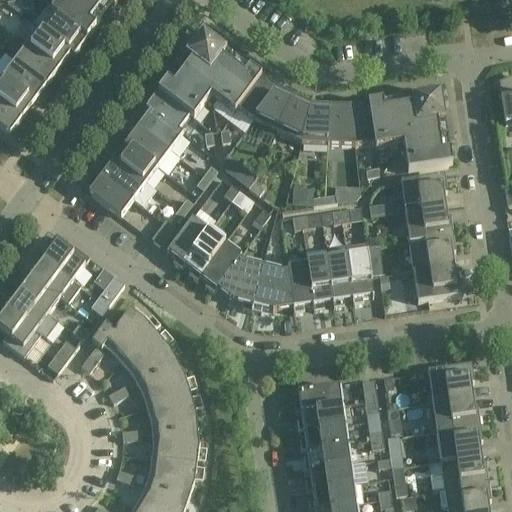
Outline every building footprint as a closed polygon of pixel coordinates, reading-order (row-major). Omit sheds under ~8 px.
[(88,44),(106,20),(99,15),(103,10),(93,2),(89,8),(78,0),(64,0),(52,17),(88,44)] [(121,0),(78,0),(89,8),(93,2),(103,10),(108,4),(115,8),(121,0)] [(34,12),(33,4),(21,6),(22,14),(34,12)] [(88,44),(52,17),(51,18),(55,21),(44,36),(40,33),(40,34),(76,60),(88,44)] [(76,60),(40,34),(28,50),(60,74),(71,59),(75,62),(76,60)] [(222,63),(227,57),(203,39),(186,62),(192,67),(187,73),(201,84),(198,89),(211,99),(225,82),(220,78),(227,67),(222,63)] [(60,74),(28,50),(15,66),(47,90),(60,74)] [(261,82),(237,65),(232,71),(227,67),(220,78),(225,82),(211,99),(212,102),(234,119),(261,82)] [(47,90),(15,66),(3,83),(35,107),(47,90)] [(187,73),(183,78),(177,73),(159,97),(195,124),(212,102),(211,99),(198,89),(201,84),(187,73)] [(254,127),(274,99),(278,95),(261,82),(234,119),(235,119),(238,115),(254,127)] [(511,82),(509,83),(504,86),(499,88),(500,89),(506,132),(511,131),(511,82)] [(35,107),(3,83),(0,86),(0,105),(23,123),(35,107)] [(278,138),(295,103),(278,95),(274,99),(254,127),(278,138)] [(195,124),(159,97),(147,114),(183,141),(183,140),(179,137),(190,122),(194,125),(195,124)] [(409,128),(403,129),(405,147),(427,144),(426,138),(439,136),(438,128),(446,127),(442,98),(412,103),(413,111),(407,112),(409,128)] [(302,150),(310,116),(312,111),(295,103),(278,138),(302,150)] [(0,131),(10,140),(23,123),(0,105),(0,131)] [(399,105),(369,109),(376,154),(397,151),(404,150),(405,147),(403,129),(409,128),(407,112),(400,113),(399,105)] [(376,154),(369,109),(349,113),(350,118),(355,152),(374,149),(375,154),(376,154)] [(329,151),(331,112),(312,111),(310,116),(302,150),(329,151)] [(355,152),(350,118),(349,113),(331,112),(329,151),(355,152)] [(183,141),(147,114),(146,115),(150,118),(138,133),(141,134),(171,157),(183,141)] [(171,157),(141,134),(138,133),(126,149),(158,173),(171,157)] [(229,136),(221,137),(222,150),(231,148),(229,136)] [(405,147),(404,150),(405,157),(408,178),(453,171),(448,141),(440,142),(439,136),(426,138),(427,144),(405,147)] [(215,151),(213,139),(205,140),(207,152),(215,151)] [(158,173),(126,149),(114,165),(116,167),(146,189),(158,173)] [(245,181),(225,165),(224,164),(226,178),(240,188),(245,181)] [(156,197),(146,189),(116,167),(114,165),(102,182),(134,206),(143,213),(156,197)] [(211,187),(218,177),(212,172),(204,182),(211,187)] [(380,183),(379,175),(367,176),(368,185),(380,183)] [(250,195),(255,188),(245,181),(240,188),(250,195)] [(121,223),(134,206),(102,182),(89,198),(121,223)] [(204,197),(211,187),(204,182),(197,192),(204,197)] [(443,193),(446,193),(445,182),(401,188),(405,218),(445,213),(443,193)] [(264,196),(255,188),(250,195),(259,202),(264,196)] [(231,207),(239,197),(232,192),(224,202),(231,207)] [(246,218),(254,208),(239,197),(231,207),(246,218)] [(337,201),(325,203),(326,211),(338,209),(337,201)] [(326,211),(325,203),(313,205),(314,213),(326,211)] [(186,220),(194,210),(187,205),(180,215),(186,220)] [(448,232),(447,224),(445,213),(405,218),(410,248),(453,242),(452,232),(448,232)] [(179,229),(186,220),(180,215),(172,224),(179,229)] [(271,221),(269,220),(264,216),(256,226),(263,231),(271,221)] [(352,228),(350,216),(341,217),(343,230),(352,228)] [(343,230),(341,217),(332,218),(334,231),(343,230)] [(312,234),(310,221),(301,223),(303,235),(312,234)] [(303,235),(301,223),(293,224),(294,237),(303,235)] [(181,274),(209,237),(193,224),(167,258),(168,259),(169,258),(177,263),(173,268),(181,274)] [(161,253),(176,234),(166,226),(152,246),(161,253)] [(197,286),(225,249),(209,237),(181,274),(182,275),(185,270),(193,275),(189,280),(197,286)] [(451,253),(455,252),(453,242),(410,248),(414,278),(454,272),(451,253)] [(73,288),(90,265),(75,253),(70,259),(65,255),(65,254),(56,248),(52,253),(54,255),(45,267),(73,288)] [(213,298),(241,261),(225,249),(197,286),(198,287),(201,282),(209,287),(205,292),(213,298)] [(366,249),(346,252),(348,264),(354,311),(364,309),(364,303),(373,302),(373,303),(374,303),(371,283),(368,261),(366,249)] [(354,311),(348,264),(346,252),(326,255),(328,267),(335,314),(345,312),(344,306),(353,304),(354,311)] [(252,318),(264,271),(244,266),(240,264),(242,261),(241,261),(213,298),(214,299),(217,294),(234,306),(244,308),(242,315),(251,317),(251,318),(252,318)] [(73,288),(45,267),(36,279),(34,277),(31,282),(60,304),(68,310),(81,294),(73,288)] [(335,314),(328,267),(308,270),(315,316),(325,315),(324,309),(333,307),(334,314),(335,314)] [(315,316),(308,270),(288,273),(295,319),(305,318),(304,312),(313,310),(314,317),(315,316)] [(295,319),(288,273),(288,276),(283,276),(264,271),(252,318),(253,317),(262,320),(263,313),(274,316),(294,313),(294,319),(295,319)] [(457,292),(456,284),(454,272),(414,278),(418,308),(462,302),(460,291),(457,292)] [(60,304),(31,282),(28,286),(30,287),(21,299),(49,320),(60,304)] [(97,306),(108,314),(125,291),(115,283),(97,306)] [(49,320),(21,299),(12,312),(9,310),(6,314),(42,341),(46,344),(58,327),(49,320)] [(102,321),(108,314),(97,306),(92,314),(102,321)] [(3,323),(0,327),(0,335),(8,341),(3,348),(19,360),(25,364),(42,341),(6,314),(3,318),(5,320),(3,323)] [(156,340),(146,328),(145,327),(130,316),(115,336),(105,330),(92,348),(97,352),(102,356),(108,348),(114,352),(126,367),(156,340)] [(83,346),(89,339),(79,331),(73,338),(83,346)] [(168,354),(167,352),(156,340),(126,367),(139,381),(143,388),(177,369),(168,354)] [(71,363),(77,355),(67,347),(61,355),(71,363)] [(105,358),(102,356),(97,352),(92,359),(100,365),(105,358)] [(58,380),(71,363),(61,355),(48,372),(58,380)] [(95,372),(100,365),(92,359),(87,366),(95,372)] [(90,379),(95,372),(87,366),(81,373),(90,379)] [(191,401),(186,386),(185,384),(177,369),(143,388),(147,395),(152,413),(191,401)] [(475,390),(473,382),(472,372),(428,378),(433,408),(473,403),(471,391),(475,390)] [(375,386),(362,388),(366,412),(378,410),(375,386)] [(342,411),(339,391),(297,397),(298,398),(299,398),(300,407),(294,408),(296,418),(342,411)] [(130,401),(127,396),(125,392),(117,397),(122,405),(130,401)] [(122,405),(117,397),(109,401),(114,410),(122,405)] [(196,418),(195,417),(191,401),(152,413),(158,431),(159,439),(197,436),(196,418)] [(480,432),(479,421),(478,413),(474,414),(473,403),(433,408),(437,438),(480,432)] [(380,419),(378,410),(366,412),(367,421),(380,419)] [(345,431),(342,411),(296,418),(296,419),(302,418),(303,427),(297,428),(298,438),(345,431)] [(348,451),(345,431),(298,438),(305,437),(306,447),(300,448),(301,457),(348,451)] [(481,462),(480,450),(483,450),(480,432),(437,438),(441,468),(481,462)] [(141,446),(141,441),(140,436),(131,437),(132,447),(141,446)] [(199,453),(197,436),(159,439),(159,447),(157,466),(197,471),(199,453)] [(132,447),(131,437),(122,438),(123,447),(132,447)] [(384,446),(382,437),(370,439),(371,448),(384,446)] [(385,455),(384,446),(371,448),(372,457),(385,455)] [(351,471),(348,451),(301,457),(301,458),(308,457),(309,467),(303,467),(304,477),(351,471)] [(486,473),(483,473),(481,462),(441,468),(429,469),(434,499),(441,498),(489,491),(487,481),(486,473)] [(392,474),(390,465),(378,467),(379,476),(392,474)] [(195,488),(196,474),(197,471),(157,466),(155,485),(152,493),(189,505),(195,488)] [(354,491),(351,471),(304,477),(304,478),(310,477),(312,486),(305,487),(307,497),(354,491)] [(125,489),(128,479),(120,477),(117,486),(125,489)] [(137,482),(128,479),(125,489),(134,491),(137,482)] [(344,511),(356,510),(354,491),(307,497),(307,498),(313,497),(315,506),(308,507),(308,511),(344,511)] [(488,511),(488,510),(492,509),(490,501),(489,491),(441,498),(443,511),(446,511),(488,511)] [(186,511),(189,505),(152,493),(150,500),(142,511),(186,511)] [(392,505),(391,497),(378,498),(379,507),(392,505)]
